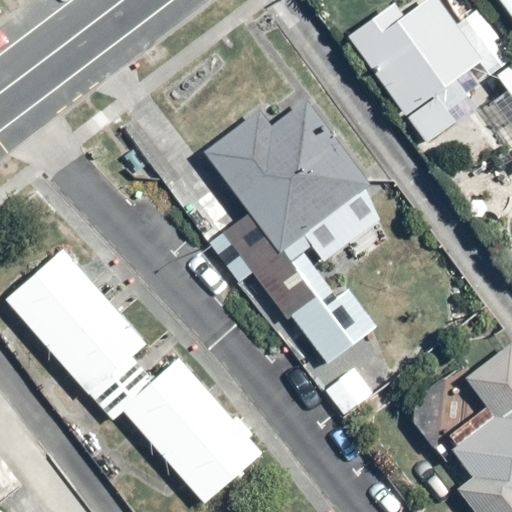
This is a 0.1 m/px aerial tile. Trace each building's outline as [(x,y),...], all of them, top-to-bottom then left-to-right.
[(414,0),(402,9),(395,0),(391,0),(346,31),(423,143),(478,105),(457,75),(479,60),(437,0),(414,0)] [(511,0),(496,0),(511,19),(511,0)] [(511,69),(508,63),(483,81),(511,120),(511,69)] [(360,187),(368,182),(304,97),(275,119),(264,104),(203,149),(246,208),(204,239),(247,297),(261,288),(283,318),(312,296),(289,265),(311,249),(321,262),(382,217),(360,187)] [(0,291),(0,299),(83,395),(106,421),(150,383),(127,357),(144,343),(57,242),(0,291)] [(511,511),(511,346),(507,339),(465,371),(460,365),(431,387),(401,410),(458,484),(453,487),(472,511),(511,511)] [(177,360),(150,383),(120,409),(204,505),(261,456),(177,360)] [(372,393),(351,364),(320,386),(341,415),(372,393)] [(40,511),(0,458),(0,511),(40,511)]
